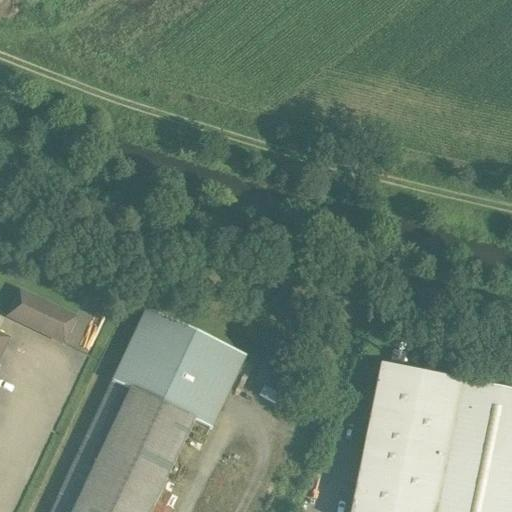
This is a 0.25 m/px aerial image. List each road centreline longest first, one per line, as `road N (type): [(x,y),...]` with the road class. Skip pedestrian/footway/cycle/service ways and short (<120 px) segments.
road 1 (track): [(0,61),(147,118),(511,218)]
road 2 (track): [(0,36),(191,107),(511,187)]
